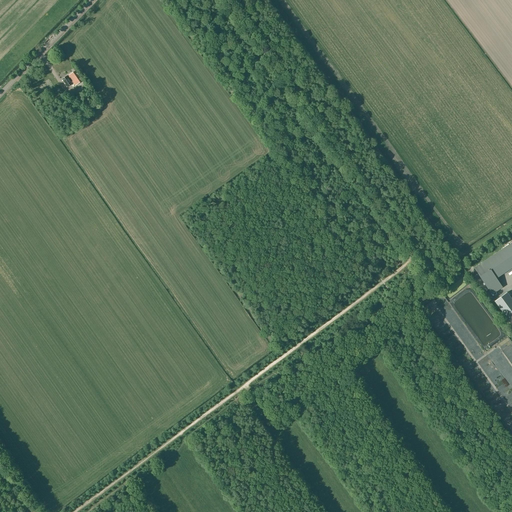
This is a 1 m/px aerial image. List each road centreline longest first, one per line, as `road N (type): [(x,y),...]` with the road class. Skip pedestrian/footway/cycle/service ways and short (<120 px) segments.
road 1 (track): [(74,511),(383,281)]
road 2 (track): [(411,255),(226,0)]
road 3 (track): [(233,0),(413,247)]
road 4 (track): [(413,247),(426,265),(415,308),(298,406)]
road 5 (track): [(241,387),(174,454),(84,511)]
road 6 (tertiary): [(0,96),(92,0)]
